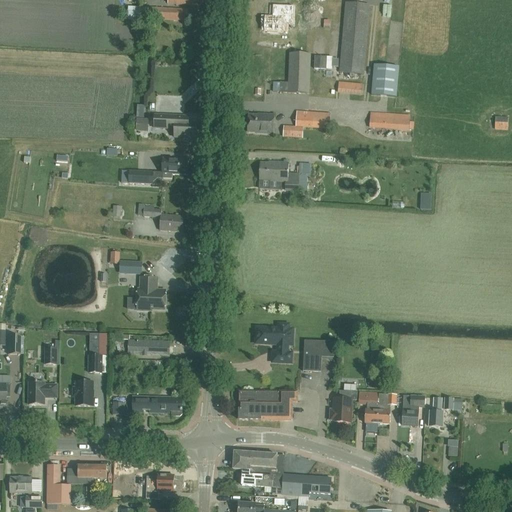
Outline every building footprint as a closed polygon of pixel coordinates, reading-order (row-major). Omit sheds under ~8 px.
[(370,5),(345,3),(339,73),(364,76),(370,5)] [(264,17),(264,32),(285,33),(285,25),(293,25),(294,7),(273,6),(273,17),(264,17)] [(148,21),(148,20),(187,22),(188,10),(128,7),(127,20),(148,21)] [(280,93),(287,94),(309,95),(311,54),(289,54),(288,83),(273,82),(273,92),(280,92),(280,93)] [(397,98),(399,67),(374,65),(371,96),(397,98)] [(362,96),(363,84),(338,82),(337,94),(362,96)] [(297,112),(295,127),(330,130),(330,114),(297,112)] [(410,122),(411,116),(370,113),(369,129),(415,132),(415,123),(410,122)] [(155,116),(155,129),(175,130),(175,138),(196,139),(196,124),(183,124),(184,117),(155,116)] [(275,116),(264,116),(264,117),(250,116),(249,133),(256,133),(256,134),(274,135),(275,116)] [(495,117),(495,130),(507,131),(508,118),(495,117)] [(137,119),(136,130),(136,132),(148,133),(149,120),(137,119)] [(172,180),(172,175),(188,176),(188,160),(163,159),(162,179),(172,180)] [(288,175),(289,165),(261,163),(260,181),(285,182),(285,191),(298,192),(299,175),(288,175)] [(153,185),(153,173),(129,172),(129,184),(153,185)] [(120,218),(121,207),(114,207),(114,210),(110,210),(110,215),(107,214),(106,217),(120,218)] [(160,231),(183,234),(184,218),(162,215),(162,211),(144,209),(143,217),(162,219),(160,231)] [(152,309),(165,310),(166,291),(157,291),(157,279),(141,278),(140,290),(138,290),(137,311),(152,312),(152,309)] [(279,325),(278,329),(256,328),(256,344),(276,345),(277,347),(277,353),(273,353),(272,363),(291,364),(292,354),(288,353),(288,346),(292,346),(293,330),(289,330),(289,325),(279,325)] [(8,355),(20,355),(20,337),(8,337),(8,355)] [(128,352),(169,353),(169,342),(129,341),(128,352)] [(305,341),(303,372),(304,372),(321,372),(321,357),(333,358),(334,343),(305,342),(305,341)] [(45,365),(56,366),(57,349),(46,349),(45,365)] [(89,373),(102,374),(102,357),(89,356),(89,373)] [(15,366),(25,366),(24,357),(15,358),(15,366)] [(29,383),(29,406),(44,406),(44,398),(57,398),(57,386),(44,386),(44,383),(38,383),(38,382),(36,382),(36,383),(29,383)] [(76,398),(76,407),(93,407),(93,383),(76,382),(76,389),(73,389),(73,398),(76,398)] [(10,385),(0,384),(0,407),(3,407),(3,406),(5,406),(5,393),(9,393),(10,385)] [(239,421),(292,422),(292,403),(297,403),(297,393),(239,392),(239,421)] [(340,392),(339,399),(335,399),(335,411),(332,411),(331,421),(336,421),(336,422),(351,423),(352,401),(358,401),(358,392),(340,392)] [(378,425),(379,395),(360,394),(359,405),(367,405),(367,411),(366,411),(365,424),(378,425)] [(397,396),(379,395),(378,425),(390,425),(391,406),(397,406),(397,396)] [(419,408),(425,409),(425,397),(411,397),(411,408),(419,408)] [(173,399),(134,398),(133,414),(172,415),(172,417),(181,418),(183,416),(183,399),(173,398),(173,399)] [(433,412),(430,412),(429,428),(443,429),(444,413),(441,413),(442,399),(434,399),(433,412)] [(453,411),(454,406),(462,406),(462,400),(454,400),(445,399),(444,411),(453,411)] [(113,416),(125,417),(125,403),(113,403),(113,416)] [(482,405),(482,413),(500,413),(500,406),(482,405)] [(411,408),(410,411),(403,411),(402,426),(418,427),(419,408),(411,408)] [(369,436),(379,436),(379,428),(369,428),(369,436)] [(401,444),(415,443),(415,434),(401,434),(401,444)] [(283,489),(284,476),(285,457),(277,456),(234,453),(233,470),(243,471),(251,471),(251,478),(264,479),(263,487),(273,488),(283,489)] [(60,486),(60,466),(48,466),(47,510),(57,510),(57,505),(71,505),(71,486),(60,486)] [(107,467),(78,467),(78,471),(68,470),(67,484),(94,485),(94,479),(107,479),(107,467)] [(242,486),(263,487),(264,479),(251,478),(251,471),(243,471),(242,486)] [(129,478),(122,472),(118,479),(125,484),(129,478)] [(174,492),(175,476),(158,476),(158,478),(147,477),(146,500),(159,500),(159,492),(174,492)] [(332,479),(284,476),(283,489),(273,488),(272,495),(310,497),(310,494),(331,495),(332,479)] [(26,498),(26,499),(21,498),(21,508),(42,508),(42,498),(31,498),(31,494),(32,494),(32,479),(10,479),(10,493),(29,494),(29,498),(26,498)]
